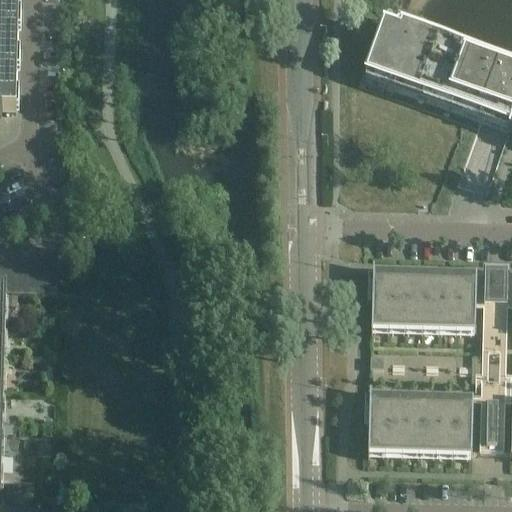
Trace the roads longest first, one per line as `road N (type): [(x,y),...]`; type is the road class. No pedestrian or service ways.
road 1 (unclassified): [(304,511),(301,223)]
road 2 (unclassified): [(511,232),(301,223)]
